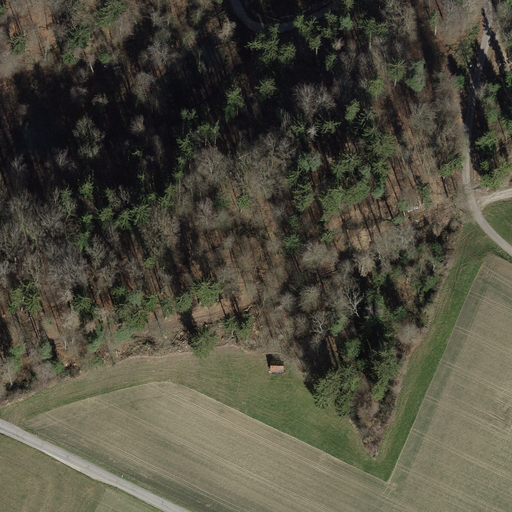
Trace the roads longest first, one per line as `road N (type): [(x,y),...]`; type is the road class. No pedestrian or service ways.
road 1 (track): [(253,22),(209,90),(166,124),(100,151),(83,151),(52,95)]
road 2 (unclassified): [(485,0),(466,174),(476,210),(511,250)]
road 3 (unclassified): [(0,424),(182,511)]
road 4 (unclassified): [(235,0),(246,19),(263,26),(292,24),(346,0)]
